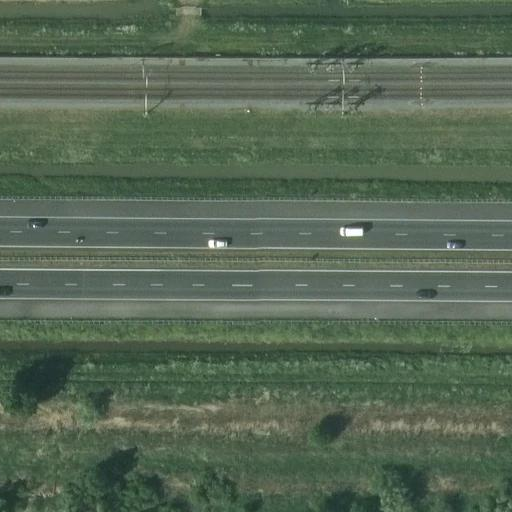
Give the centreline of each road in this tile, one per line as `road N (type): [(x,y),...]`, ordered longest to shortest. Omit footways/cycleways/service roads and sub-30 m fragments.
road 1 (motorway): [(0,284),(511,287)]
road 2 (motorway): [(511,235),(0,232)]
road 3 (track): [(0,39),(292,41)]
